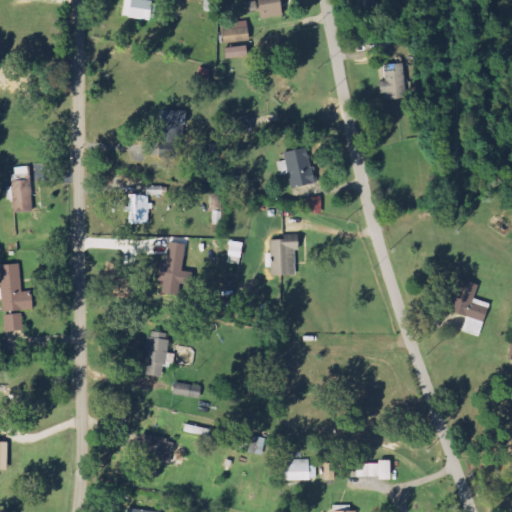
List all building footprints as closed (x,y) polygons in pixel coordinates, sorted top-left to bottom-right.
[(156,1),(145,0),(123,0),(122,17),(154,20),(156,1)] [(276,0),(253,0),(254,18),(277,17),(276,0)] [(374,7),(374,0),(355,0),(356,8),(374,7)] [(248,39),(245,20),(220,24),(223,43),(248,39)] [(244,56),(243,46),(222,48),(223,58),(244,56)] [(401,63),(382,65),(384,81),(376,82),(378,94),(385,93),(386,99),(406,97),(401,63)] [(162,159),(183,157),(182,138),(190,137),(188,110),(162,111),(163,128),(159,128),(160,145),(161,145),(162,159)] [(251,110),(225,118),(230,137),(257,128),(251,110)] [(319,183),(311,147),(286,152),(287,160),(279,162),(282,175),(290,173),(293,188),(319,183)] [(17,212),(33,211),(32,166),(15,167),(17,212)] [(151,224),(151,194),(131,195),(131,206),(129,206),(129,224),(151,224)] [(299,275),(298,248),(304,248),(304,240),(271,241),(272,267),(274,267),(274,275),(299,275)] [(244,264),(245,242),(232,241),(231,263),(244,264)] [(186,270),(189,244),(172,242),(169,263),(165,263),(161,292),(183,295),(184,284),(195,286),(197,272),(186,270)] [(36,310),(35,291),(23,292),(22,264),(2,265),(4,312),(36,310)] [(493,303),(477,299),(481,283),(461,278),(451,312),(471,318),(467,331),(482,335),(486,323),(487,324),(493,303)] [(5,315),(8,332),(26,329),(23,313),(5,315)] [(149,375),(167,376),(169,354),(170,354),(172,333),(152,331),(149,375)] [(176,394),(203,397),(204,386),(177,383),(176,394)] [(138,472),(162,478),(167,461),(172,462),(178,442),(148,434),(138,472)] [(287,481),(318,480),(318,465),(312,465),(311,459),(287,460),(287,481)] [(395,479),(395,460),(384,460),(384,479),(395,479)] [(327,480),(338,480),(337,463),(327,464),(327,480)] [(381,463),(359,463),(360,477),(382,476),(381,463)]
